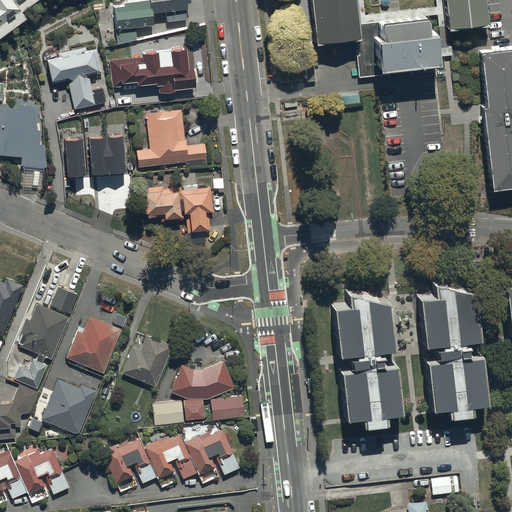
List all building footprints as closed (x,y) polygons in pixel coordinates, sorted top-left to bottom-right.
[(20,13),(10,0),(0,0),(0,37),(25,19),(20,13)] [(10,0),(20,13),(37,0),(10,0)] [(150,13),(148,0),(124,0),(125,3),(123,3),(123,7),(113,8),(117,44),(136,40),(135,27),(152,25),(150,13)] [(148,0),(150,13),(165,11),(166,22),(185,20),(183,3),(187,2),(187,0),(148,0)] [(296,0),(302,43),(314,42),(309,0),(296,0)] [(309,0),(314,42),(359,37),(358,22),(355,0),(309,0)] [(481,0),(441,0),(444,27),(484,22),(481,0)] [(358,73),(378,71),(437,64),(432,30),(425,31),(424,15),(379,20),(358,22),(359,37),(361,56),(357,57),(358,73)] [(481,122),(488,186),(506,184),(508,184),(511,183),(511,43),(477,48),(478,50),(483,103),(479,103),(479,105),(481,122)] [(58,59),(45,62),(50,81),(66,78),(74,110),(105,102),(101,89),(91,91),(88,76),(101,73),(95,50),(86,52),(85,47),(57,53),(58,59)] [(194,88),(191,66),(187,66),(185,51),(139,56),(140,62),(114,65),(116,85),(138,82),(139,88),(158,86),(158,93),(175,92),(175,90),(194,88)] [(0,155),(21,157),(20,166),(47,168),(45,145),(39,145),(40,132),(37,131),(35,107),(18,105),(17,110),(0,107),(0,155)] [(181,109),(145,113),(149,149),(136,151),(138,167),(185,162),(186,168),(206,166),(204,144),(185,146),(181,109)] [(103,162),(77,156),(73,173),(121,184),(125,168),(117,166),(123,142),(109,139),(103,162)] [(97,201),(100,191),(81,184),(78,195),(97,201)] [(182,216),(179,191),(179,188),(163,190),(163,186),(138,189),(141,215),(143,215),(144,220),(160,218),(161,222),(182,220),(182,216)] [(210,187),(179,191),(182,216),(185,216),(187,234),(210,232),(208,214),(213,213),(210,187)] [(432,294),(416,296),(421,343),(434,342),(435,347),(436,356),(422,358),(428,406),(444,405),(444,410),(445,414),(470,412),(469,407),(469,402),(485,401),(480,351),(465,353),(464,344),(463,338),(477,337),(472,289),(430,278),(432,294)] [(0,335),(1,336),(22,286),(5,279),(4,283),(0,281),(0,335)] [(511,284),(500,286),(505,333),(511,332),(511,284)] [(76,295),(58,287),(50,306),(68,313),(76,295)] [(347,304),(332,305),(337,352),(350,351),(351,357),(352,365),(338,367),(343,416),(359,414),(360,419),(360,423),(385,421),(385,417),(384,412),(401,410),(395,361),(380,362),(379,354),(379,348),(393,346),(388,299),(345,287),(347,304)] [(67,317),(36,304),(29,320),(25,319),(19,334),(21,335),(17,343),(19,344),(18,346),(50,359),(67,317)] [(119,329),(88,316),(81,333),(76,331),(66,358),(102,372),(119,329)] [(139,350),(131,347),(121,373),(155,386),(172,345),(146,335),(139,350)] [(206,399),(233,388),(222,361),(200,370),(193,370),(181,365),(169,392),(186,399),(206,399)] [(57,375),(41,415),(76,429),(93,387),(80,382),(79,384),(57,375)] [(109,403),(116,385),(105,381),(98,399),(109,403)] [(0,438),(15,437),(14,427),(20,426),(19,416),(21,414),(29,413),(37,391),(18,384),(12,403),(0,404),(0,438)] [(241,396),(209,399),(212,419),(242,417),(241,396)] [(202,400),(182,400),(183,413),(184,413),(184,419),(202,419),(202,400)] [(152,403),(153,425),(182,423),(181,401),(152,403)] [(208,431),(183,442),(197,473),(198,474),(213,467),(210,459),(215,457),(223,475),(239,468),(222,429),(209,434),(208,431)] [(197,473),(183,442),(180,434),(169,439),(168,436),(143,446),(157,477),(157,478),(173,471),(169,463),(174,461),(182,479),(197,473)] [(157,477),(143,446),(139,438),(127,443),(126,441),(101,451),(116,484),(133,476),(129,468),(133,466),(141,484),(157,477)] [(69,487),(52,448),(40,454),(38,450),(13,461),(27,493),(28,494),(44,487),(40,479),(45,477),(52,494),(69,487)] [(27,493),(13,461),(8,450),(0,453),(0,492),(3,491),(0,484),(0,481),(3,481),(11,500),(27,493)] [(430,479),(432,495),(458,492),(456,476),(430,479)] [(426,511),(425,502),(407,504),(407,511),(426,511)]
